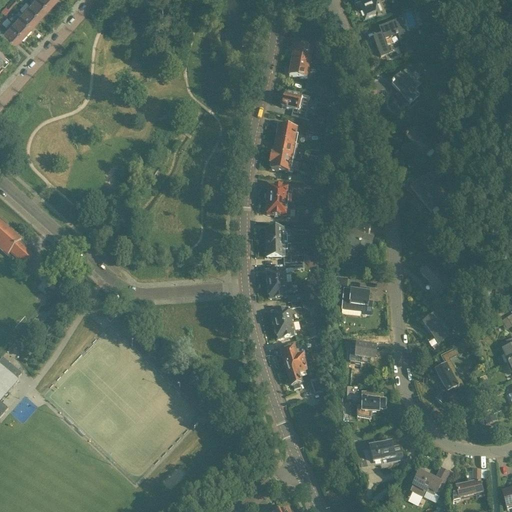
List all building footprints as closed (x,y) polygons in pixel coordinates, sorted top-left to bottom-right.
[(41,15),(50,5),(44,0),(32,0),(29,4),(41,15)] [(354,0),(357,9),(361,7),(364,16),(375,11),(376,14),(385,10),(380,0),(354,0)] [(29,4),(21,12),(33,24),(41,15),(29,4)] [(32,24),(33,24),(21,12),(18,16),(17,15),(11,21),(26,34),(33,26),(32,24)] [(381,35),(372,39),(380,58),(390,54),(384,41),(397,36),(404,53),(411,50),(406,37),(408,34),(405,32),(406,29),(403,28),(404,25),(400,22),(399,20),(378,29),(381,35)] [(26,34),(11,21),(6,27),(7,28),(4,31),(16,42),(17,41),(18,42),(26,34)] [(326,51),(327,46),(328,41),(325,40),(313,38),(313,39),(311,49),(317,50),(326,51)] [(291,55),(290,61),(309,65),(312,50),(295,47),(293,54),(291,55)] [(306,80),(309,65),(290,61),(289,69),(290,70),(289,77),(306,80)] [(414,91),(416,89),(420,85),(407,71),(401,77),(400,76),(391,85),(399,93),(394,97),(402,106),(403,106),(407,102),(409,104),(418,96),(414,91)] [(322,89),(305,85),(303,92),(320,97),(322,89)] [(281,106),(281,108),(298,112),(302,98),(284,94),(283,100),(282,101),(281,105),(281,106)] [(434,153),(431,150),(432,148),(421,136),(426,131),(420,124),(405,138),(413,146),(408,150),(416,159),(421,154),(423,157),(425,155),(428,158),(430,158),(434,154),(434,153)] [(318,136),(320,128),(309,125),(307,133),(318,136)] [(276,141),(293,145),(296,130),(277,126),(276,133),(277,134),(276,141)] [(293,145),(276,141),(273,155),(291,158),(291,159),(294,160),(297,145),(293,145)] [(291,158),(273,155),(273,156),(270,155),(269,164),(272,164),(271,171),(288,174),(288,172),(293,173),(294,168),(289,167),(291,159),(291,158)] [(410,203),(417,210),(425,220),(432,214),(431,213),(436,208),(439,211),(445,206),(433,193),(437,189),(435,188),(438,185),(435,173),(425,176),(418,182),(413,176),(402,186),(407,191),(409,190),(417,198),(410,203)] [(304,183),(315,184),(316,176),(304,175),(303,183),(304,183)] [(266,195),(265,202),(277,203),(286,204),(286,203),(290,204),(291,190),(281,190),(281,189),(274,189),(268,189),(268,194),(266,195)] [(286,211),(286,204),(277,203),(265,202),(265,208),(267,210),(266,216),(272,217),(272,218),(279,218),(279,217),(295,218),(295,212),(286,211)] [(369,222),(352,220),(347,234),(343,247),(358,252),(358,251),(370,253),(372,237),(361,235),(361,233),(367,234),(369,222)] [(0,250),(7,257),(10,254),(24,266),(33,256),(19,244),(21,241),(0,221),(0,250)] [(264,244),(287,244),(287,231),(266,231),(266,236),(264,236),(264,244)] [(287,252),(287,244),(264,244),(264,254),(266,254),(266,259),(284,259),(284,265),(304,264),(318,264),(318,261),(311,262),(311,261),(308,258),(305,258),(305,257),(291,257),(287,252)] [(434,300),(439,295),(440,296),(442,294),(441,293),(449,286),(430,265),(420,275),(429,285),(428,286),(423,290),(429,296),(434,300)] [(267,285),(267,286),(285,284),(286,284),(285,275),(285,271),(284,271),(266,273),(266,280),(266,281),(266,284),(267,285)] [(347,281),(331,279),(333,291),(343,292),(342,312),(361,314),(361,316),(370,316),(371,307),(367,307),(368,295),(366,294),(367,290),(360,289),(360,294),(346,293),(347,281)] [(288,299),(286,284),(285,284),(267,286),(267,288),(267,289),(267,293),(268,293),(269,301),(288,299)] [(274,327),(292,323),(289,310),(271,314),(272,322),(273,326),(274,326),(274,327)] [(113,311),(106,319),(110,323),(117,315),(113,311)] [(494,311),(491,318),(496,320),(499,313),(494,311)] [(433,316),(423,324),(433,338),(428,342),(436,353),(441,348),(438,344),(449,336),(433,316)] [(292,323),(274,327),(274,329),(274,330),(275,334),(275,335),(277,341),(296,337),(292,323)] [(309,337),(316,337),(319,337),(319,329),(309,330),(309,337)] [(502,351),(508,364),(511,362),(511,339),(505,343),(508,348),(502,351)] [(350,363),(355,363),(360,364),(361,360),(374,361),(375,348),(356,346),(355,351),(351,350),(350,363)] [(279,352),(285,368),(304,362),(303,356),(296,358),(293,348),(279,352)] [(448,353),(440,357),(443,363),(451,358),(448,353)] [(0,418),(8,410),(0,403),(19,381),(17,380),(21,375),(2,358),(0,360),(0,418)] [(311,361),(304,362),(285,368),(291,388),(293,388),(294,392),(300,390),(299,386),(300,386),(299,383),(302,383),(301,381),(299,375),(306,373),(305,370),(312,369),(311,361)] [(436,401),(437,402),(442,407),(449,398),(464,389),(450,364),(435,373),(445,390),(436,401)] [(314,395),(323,392),(319,378),(310,381),(314,395)] [(361,409),(357,409),(357,419),(370,421),(371,414),(378,414),(378,411),(384,411),(385,402),(382,402),(382,396),(368,395),(362,395),(362,401),(361,409)] [(484,421),(487,426),(496,422),(494,416),(484,421)] [(361,434),(353,435),(350,436),(352,443),(355,442),(363,441),(361,434)] [(369,451),(363,452),(367,466),(390,460),(391,464),(403,461),(400,447),(392,449),(391,443),(386,445),(385,442),(379,444),(380,446),(368,449),(369,451)] [(436,500),(437,497),(448,474),(441,470),(435,481),(419,473),(412,487),(410,493),(422,499),(425,494),(426,495),(436,500)] [(452,496),(452,502),(453,503),(460,502),(459,500),(484,493),(481,482),(480,483),(480,471),(473,471),(473,475),(466,477),(468,486),(456,489),(457,494),(452,496)] [(382,501),(389,495),(385,491),(378,498),(382,501)] [(506,509),(511,506),(511,492),(502,495),(506,509)]
